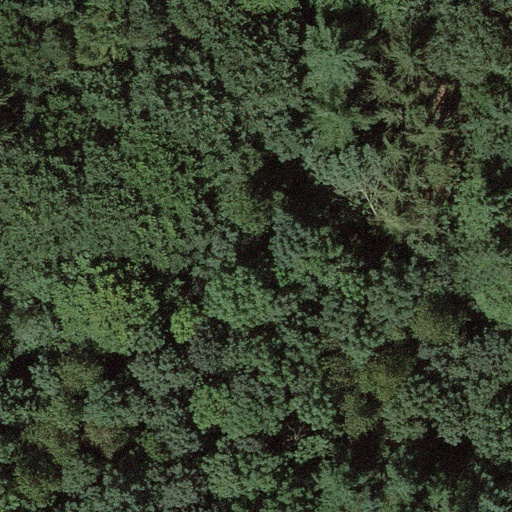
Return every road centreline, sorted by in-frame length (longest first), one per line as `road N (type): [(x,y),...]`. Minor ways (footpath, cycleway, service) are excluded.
road 1 (motorway): [(511,327),(114,0)]
road 2 (motorway): [(0,277),(279,511)]
